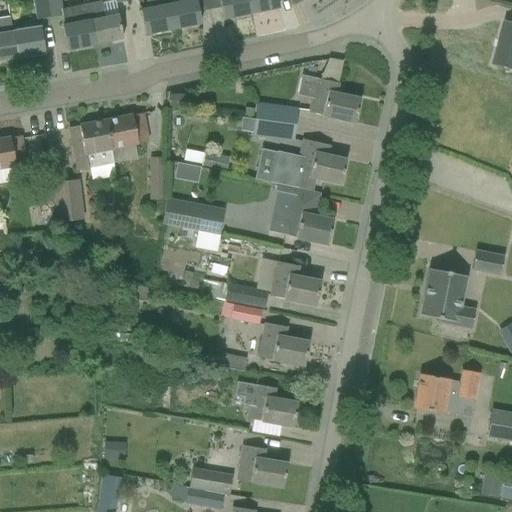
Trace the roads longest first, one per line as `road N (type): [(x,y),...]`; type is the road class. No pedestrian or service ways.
road 1 (residential): [(321,511),(405,91),(374,14)]
road 2 (residential): [(0,109),(131,87),(161,68),(313,39),(374,14)]
